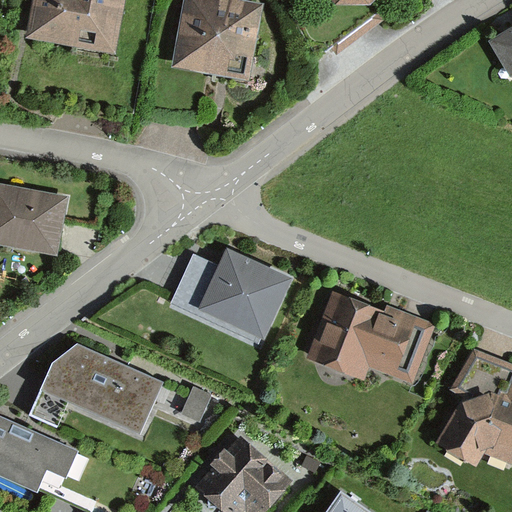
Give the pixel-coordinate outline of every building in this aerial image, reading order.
[(115,57),(126,0),(31,0),(24,39),(115,57)] [(263,7),(226,0),(185,0),(173,69),(249,83),(263,7)] [(330,0),(331,2),(336,8),(371,8),(376,2),(376,0),(330,0)] [(511,29),(488,44),(511,82),(511,81),(511,29)] [(67,199),(0,186),(0,245),(56,257),(63,224),(67,199)] [(196,258),(175,306),(263,345),(291,281),(228,253),(221,269),(196,258)] [(384,315),(333,294),(306,361),(364,384),(370,370),(413,387),(438,327),(388,307),(384,315)] [(140,437),(163,385),(113,364),(78,348),(53,367),(30,419),(58,431),(69,406),(140,437)] [(484,456),(511,466),(511,367),(476,353),(451,395),(464,403),(437,447),(477,470),(484,456)] [(211,396),(196,390),(184,417),(199,424),(211,396)] [(68,482),(79,454),(0,418),(0,480),(38,497),(45,480),(48,473),(68,482)] [(221,461),(196,489),(222,511),(266,511),(291,483),(240,439),(221,461)] [(361,511),(342,499),(332,511),(361,511)]
